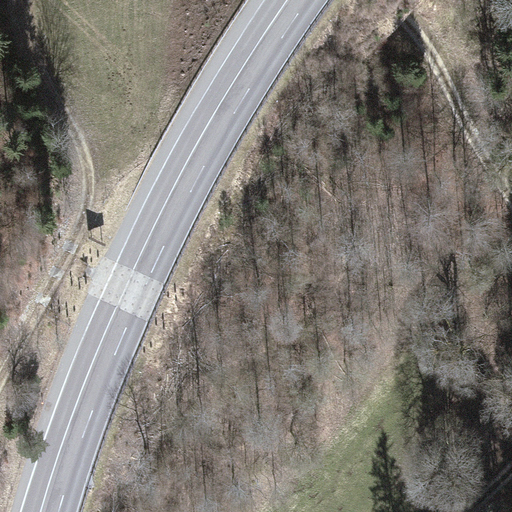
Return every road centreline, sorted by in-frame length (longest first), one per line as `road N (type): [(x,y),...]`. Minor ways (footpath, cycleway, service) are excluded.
road 1 (primary): [(298,0),(176,200),(91,389),(50,511)]
road 2 (track): [(0,371),(74,258),(88,144),(33,58),(26,0)]
road 3 (track): [(511,190),(407,15),(386,0)]
